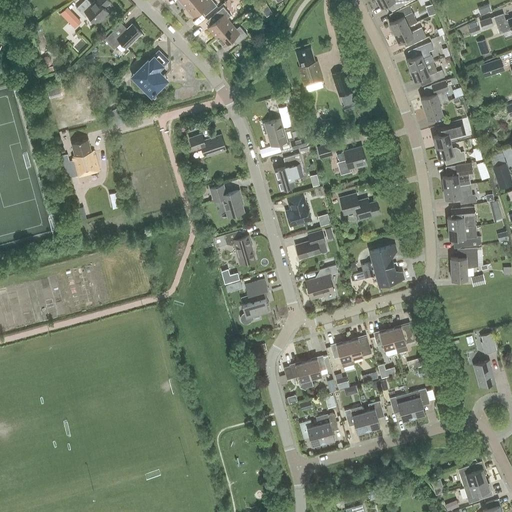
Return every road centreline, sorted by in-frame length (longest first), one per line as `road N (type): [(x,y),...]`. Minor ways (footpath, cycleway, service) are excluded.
road 1 (residential): [(294,320),(316,322),(412,295),(430,273),(423,168),(356,0)]
road 2 (residential): [(294,320),(227,96),(137,0)]
road 3 (residential): [(479,420),(296,470)]
road 4 (residential): [(296,470),(271,379),(273,357),(294,320)]
